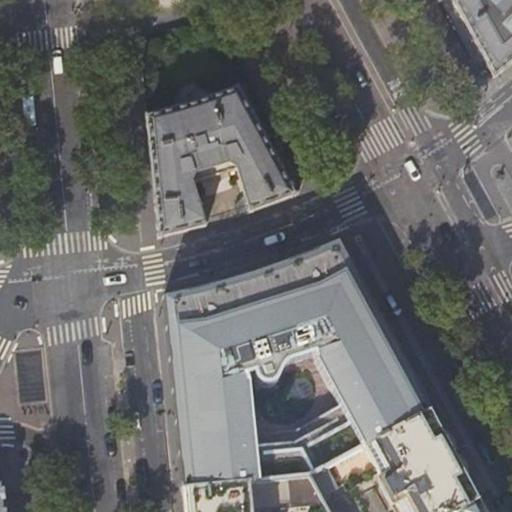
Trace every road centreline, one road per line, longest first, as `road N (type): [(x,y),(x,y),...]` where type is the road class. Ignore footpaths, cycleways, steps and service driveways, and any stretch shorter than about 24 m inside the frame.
road 1 (residential): [(66,288),(229,256),(415,176)]
road 2 (primary): [(44,0),(66,288)]
road 3 (primary): [(66,288),(92,511)]
road 4 (secondary): [(320,0),(415,176)]
